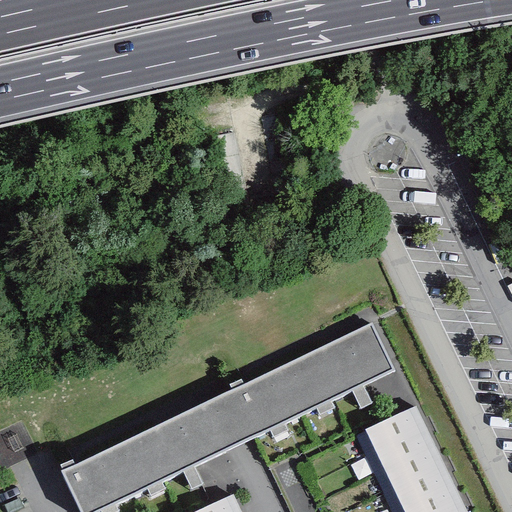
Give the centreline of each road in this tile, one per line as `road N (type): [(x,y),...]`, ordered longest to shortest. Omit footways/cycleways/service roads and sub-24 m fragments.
road 1 (motorway): [(0,92),(448,0)]
road 2 (track): [(364,128),(348,105),(321,92),(281,95),(249,110),(265,212)]
road 3 (track): [(343,0),(397,117)]
